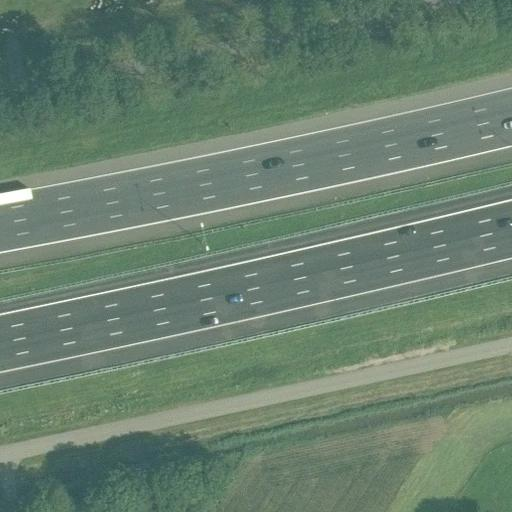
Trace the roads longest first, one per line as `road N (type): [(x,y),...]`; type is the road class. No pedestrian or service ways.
road 1 (motorway): [(0,348),(511,226)]
road 2 (unclassified): [(511,347),(0,457)]
road 3 (motorway): [(511,117),(0,225)]
road 4 (unclassified): [(0,96),(448,0)]
